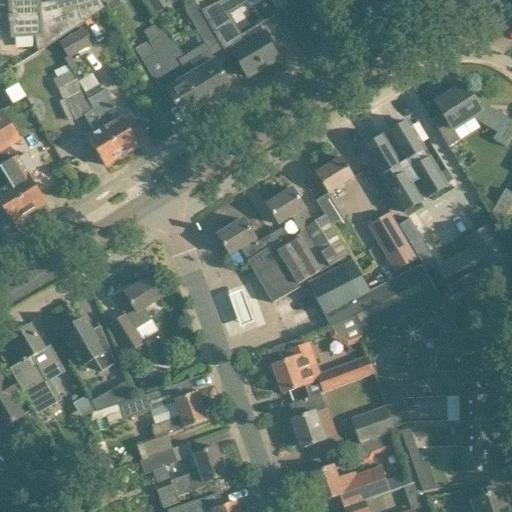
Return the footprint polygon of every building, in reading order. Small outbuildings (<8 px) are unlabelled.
[(9,0),(11,15),(11,18),(8,18),(9,22),(11,22),(12,38),(16,38),(16,37),(31,36),(35,36),(38,53),(100,13),(97,0),(63,0),(39,5),(38,0),(9,0)] [(167,0),(144,0),(154,16),(171,6),(167,0)] [(250,0),(226,0),(201,13),(207,24),(226,56),(232,52),(238,61),(248,78),(278,60),(262,33),(257,26),(242,35),(229,15),(251,2),(252,2),(250,0)] [(159,23),(144,33),(149,42),(165,33),(159,23)] [(207,24),(197,30),(208,49),(215,60),(214,61),(218,67),(229,61),(226,56),(207,24)] [(71,58),(93,44),(83,28),(58,43),(67,58),(64,59),(71,71),(77,67),(71,58)] [(170,42),(164,46),(171,59),(168,60),(171,66),(169,67),(172,72),(171,73),(178,84),(182,82),(189,94),(193,91),(203,106),(231,89),(220,71),(218,67),(214,61),(188,77),(178,61),(183,58),(173,41),(172,41),(166,32),(165,33),(170,42)] [(155,51),(141,59),(169,105),(174,103),(183,118),(203,106),(193,91),(189,94),(182,82),(178,84),(171,73),(172,72),(169,67),(171,66),(168,60),(171,59),(164,46),(170,42),(165,33),(149,42),(155,51)] [(81,91),(71,71),(53,80),(63,100),(81,91)] [(17,84),(5,91),(13,104),(25,97),(17,84)] [(494,139),(505,145),(511,133),(511,121),(483,105),(479,108),(465,85),(449,96),(447,93),(436,99),(438,102),(436,104),(442,114),(432,120),(448,149),(460,142),(454,130),(474,117),(476,121),(498,133),(494,139)] [(95,89),(84,95),(122,156),(139,146),(121,118),(120,119),(114,110),(116,109),(105,91),(99,95),(95,89)] [(122,156),(84,95),(82,92),(59,102),(69,123),(74,120),(75,121),(84,116),(95,133),(87,138),(105,167),(122,156)] [(0,112),(0,167),(28,214),(45,203),(9,147),(20,141),(2,111),(0,112)] [(391,132),(389,133),(406,161),(418,181),(428,198),(446,187),(443,182),(437,172),(407,122),(391,132)] [(380,139),(364,148),(403,213),(421,202),(411,185),(399,165),(382,137),(380,139)] [(316,174),(325,189),(329,194),(353,178),(340,159),(316,174)] [(0,205),(12,224),(28,214),(0,167),(0,205)] [(279,229),(269,235),(298,285),(327,268),(328,269),(347,257),(321,216),(312,222),(291,190),(266,206),(279,225),(291,217),(300,232),(300,235),(287,242),(279,229)] [(490,217),(497,229),(511,203),(511,193),(505,190),(490,217)] [(368,227),(395,273),(416,260),(389,215),(368,227)] [(414,227),(410,219),(399,226),(403,234),(414,227)] [(299,286),(298,285),(269,235),(256,243),(242,221),(218,236),(230,256),(240,249),(246,260),(245,261),(271,304),(299,286)] [(419,235),(414,227),(403,234),(408,241),(419,235)] [(475,251),(439,272),(450,291),(486,269),(486,270),(504,259),(486,229),(468,240),(475,251)] [(424,242),(419,235),(408,241),(413,249),(424,242)] [(428,250),(424,242),(413,249),(417,257),(428,250)] [(433,258),(428,250),(417,257),(422,265),(433,258)] [(438,266),(433,258),(422,265),(427,272),(438,266)] [(363,338),(428,305),(441,299),(420,266),(370,291),(353,262),(325,276),(309,284),(330,324),(331,326),(355,318),(363,338)] [(109,325),(119,342),(127,354),(142,345),(134,331),(151,320),(144,308),(162,297),(150,278),(124,293),(134,310),(109,325)] [(441,299),(428,305),(444,333),(456,327),(441,299)] [(116,364),(100,327),(92,332),(85,319),(62,333),(82,367),(95,360),(103,372),(116,364)] [(32,325),(8,338),(9,339),(10,338),(24,362),(11,370),(38,415),(61,401),(49,381),(64,372),(50,348),(46,350),(41,343),(31,326),(33,325),(32,325)] [(403,338),(408,342),(414,342),(419,337),(419,330),(414,326),(407,326),(402,331),(403,338)] [(308,339),(268,353),(272,366),(282,394),(299,387),(304,386),(309,398),(309,399),(319,395),(324,393),(374,374),(366,356),(320,374),(310,344),(308,339)] [(492,397),(491,371),(473,371),(473,354),(435,355),(435,374),(460,373),(461,397),(492,397)] [(26,416),(0,374),(0,425),(3,431),(26,416)] [(140,379),(138,390),(150,392),(152,381),(140,379)] [(377,383),(385,405),(394,402),(405,401),(399,383),(388,387),(385,380),(377,383)] [(422,381),(419,387),(422,393),(429,392),(432,386),(428,381),(422,381)] [(105,391),(88,401),(94,412),(107,408),(113,405),(105,391)] [(154,410),(150,412),(155,426),(152,427),(156,438),(167,434),(188,427),(207,420),(197,393),(178,400),(174,401),(175,404),(154,410)] [(94,412),(88,414),(95,432),(104,429),(101,419),(106,418),(109,425),(150,412),(154,410),(149,395),(136,399),(108,409),(107,408),(94,412)] [(306,398),(288,405),(294,421),(292,422),(301,449),(319,443),(324,441),(314,414),(324,410),(319,395),(309,399),(309,398),(306,398)] [(461,397),(462,422),(493,422),(492,397),(461,397)] [(385,405),(385,406),(393,428),(401,424),(398,415),(409,411),(405,401),(394,402),(385,405)] [(393,428),(385,406),(351,419),(360,443),(394,431),(393,428)] [(462,422),(462,447),(493,447),(493,422),(462,422)] [(400,432),(408,452),(417,449),(428,448),(427,439),(417,440),(416,439),(425,438),(424,432),(411,433),(410,428),(400,432)] [(90,448),(91,476),(112,470),(104,444),(90,448)] [(368,464),(373,459),(373,452),(368,448),(361,447),(356,452),(356,459),(361,464),(368,464)] [(493,447),(462,447),(463,462),(450,462),(450,474),(494,472),(493,447)] [(172,486),(157,491),(163,509),(178,504),(176,498),(206,487),(204,483),(207,482),(226,475),(216,448),(193,456),(199,471),(171,482),(172,486)] [(172,449),(147,459),(139,462),(144,475),(153,471),(157,483),(169,479),(165,467),(177,462),(172,449)] [(417,449),(408,452),(416,472),(423,492),(438,490),(428,461),(422,463),(417,449)] [(86,454),(74,455),(76,472),(88,471),(86,454)] [(42,485),(28,461),(13,470),(27,494),(42,485)] [(311,477),(307,478),(311,490),(316,489),(320,501),(321,503),(339,497),(340,496),(343,495),(358,490),(362,502),(405,487),(409,485),(406,476),(387,483),(381,466),(353,476),(338,481),(337,479),(333,468),(329,469),(311,475),(311,476),(311,477)] [(81,482),(45,496),(52,511),(87,498),(81,482)] [(508,511),(501,492),(479,499),(477,488),(458,492),(462,505),(473,502),(476,511),(508,511)] [(217,494),(169,511),(239,511),(236,502),(221,507),(217,494)]
